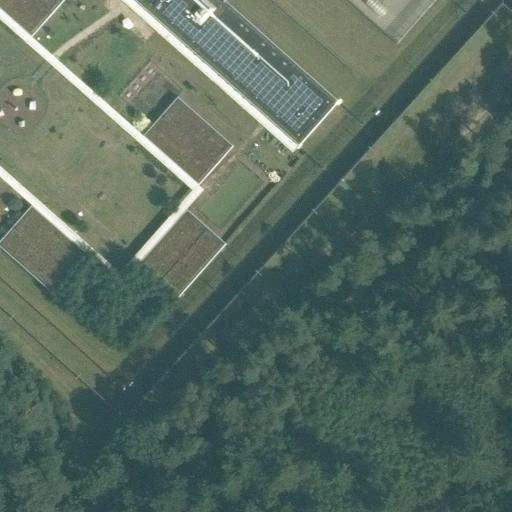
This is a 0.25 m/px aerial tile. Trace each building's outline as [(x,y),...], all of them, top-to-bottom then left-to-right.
[(65,0),(0,0),(0,10),(31,38),(65,0)] [(123,0),(286,146),(327,102),(213,0),(123,0)] [(233,147),(177,98),(142,136),(198,186),(233,147)] [(86,258),(31,208),(0,242),(0,249),(52,297),(86,258)] [(224,244),(186,210),(137,266),(175,300),(224,244)]
